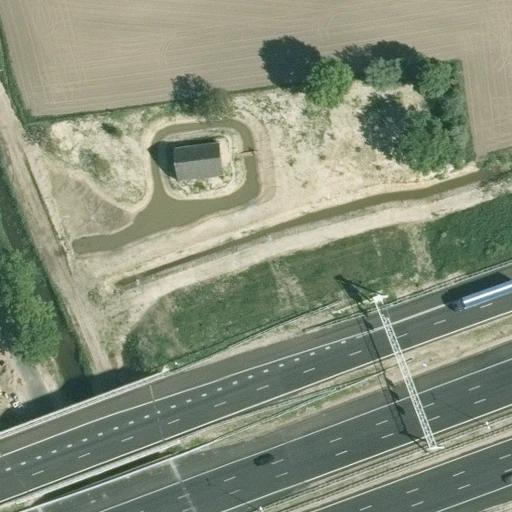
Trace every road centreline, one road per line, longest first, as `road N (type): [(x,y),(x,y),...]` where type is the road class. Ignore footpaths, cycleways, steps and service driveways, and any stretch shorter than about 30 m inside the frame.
road 1 (motorway): [(511,298),(0,489)]
road 2 (motorway): [(511,381),(166,511)]
road 3 (unclassified): [(0,113),(117,396)]
road 4 (unclassified): [(92,511),(0,321)]
road 5 (motorway): [(377,511),(511,461)]
road 6 (track): [(117,396),(124,441),(156,511)]
